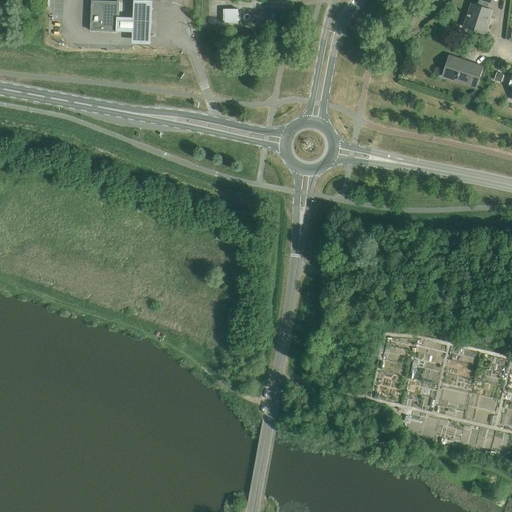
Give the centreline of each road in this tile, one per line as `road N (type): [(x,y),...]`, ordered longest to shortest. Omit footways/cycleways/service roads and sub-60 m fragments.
road 1 (track): [(0,278),(150,332),(255,400),(268,422),(511,477)]
road 2 (unclassified): [(252,511),(298,239)]
road 3 (track): [(295,268),(344,273),(382,256),(415,291),(479,316),(511,340)]
road 4 (secondary): [(141,115),(281,148)]
road 5 (secondary): [(141,115),(0,88)]
road 6 (tertiary): [(319,123),(339,29),(360,0)]
road 7 (tertiary): [(335,0),(307,120)]
road 8 (secondary): [(511,185),(391,161)]
